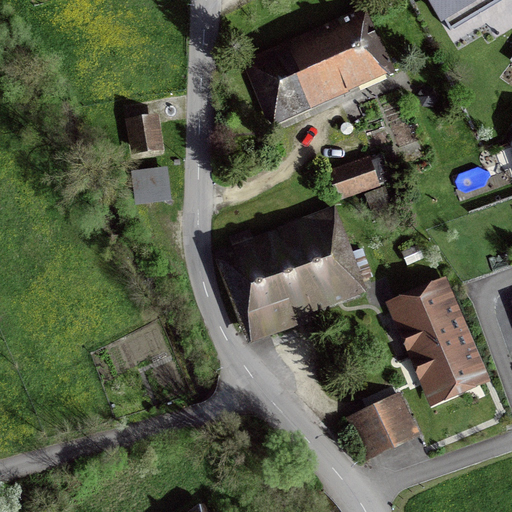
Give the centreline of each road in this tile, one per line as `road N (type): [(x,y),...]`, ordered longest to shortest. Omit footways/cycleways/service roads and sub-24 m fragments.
road 1 (residential): [(206,0),(197,244),(211,304),(252,379)]
road 2 (residential): [(252,379),(209,412),(0,471)]
road 3 (residential): [(349,487),(400,479),(511,439)]
road 4 (residential): [(252,379),(349,487)]
road 5 (residential): [(511,389),(484,308),(490,286),(511,276)]
